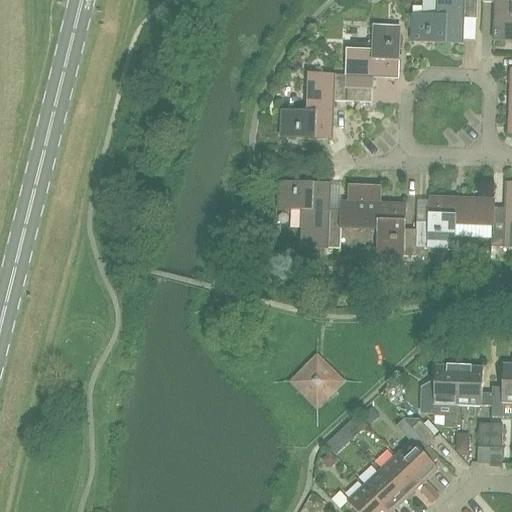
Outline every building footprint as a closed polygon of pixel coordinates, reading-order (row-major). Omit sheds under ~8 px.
[(462,20),(476,20),(476,0),(422,0),(422,1),(421,17),(411,16),(410,42),(461,45),(462,20)] [(511,0),(481,0),(482,2),(495,3),(493,41),(511,42),(511,0)] [(347,76),(346,102),(370,103),(371,78),(396,79),(398,27),(373,26),(371,52),(347,50),(346,76),(347,76)] [(333,102),(346,102),(347,76),(346,76),(308,74),(306,113),(281,111),(280,137),(331,140),(333,102)] [(340,229),(341,211),(328,211),(330,186),(278,183),(277,210),(301,211),(300,249),(339,250),(340,229)] [(505,210),(493,209),(492,227),(491,227),(491,248),(511,249),(511,184),(506,184),(505,210)] [(414,247),(415,232),(403,231),(404,206),(379,205),(380,188),(349,186),(348,204),(341,204),(341,211),(340,229),(377,230),(376,256),(415,257),(416,247),(414,247)] [(492,227),(493,209),(493,200),(429,197),(428,223),(415,223),(415,232),(414,247),(416,247),(453,249),(454,225),(491,227),(492,227)] [(317,411),(344,383),(316,355),(289,383),(317,411)] [(501,404),(511,404),(511,365),(503,365),(501,395),(492,394),(491,407),(502,408),(501,404)] [(433,405),(456,406),(458,367),(434,366),(433,400),(423,399),(423,410),(433,410),(433,405)] [(458,367),(456,406),(491,407),(492,394),(481,394),(482,368),(458,367)] [(372,408),(362,416),(368,423),(378,414),(372,408)] [(438,458),(427,446),(410,429),(403,420),(396,427),(406,438),(410,443),(395,457),(421,485),(437,470),(432,464),(438,458)] [(410,429),(427,446),(435,438),(419,421),(410,429)] [(490,449),(491,425),(478,424),(477,448),(490,449)] [(502,425),(491,425),(490,449),(501,449),(502,425)] [(341,430),(336,435),(344,444),(350,439),(341,430)] [(421,485),(395,457),(380,471),(406,500),(421,485)] [(363,487),(386,511),(392,511),(406,500),(380,471),(363,487)] [(424,499),(433,490),(428,484),(419,493),(424,499)] [(386,511),(363,487),(347,502),(355,511),(386,511)] [(433,490),(424,499),(430,505),(439,497),(433,490)]
